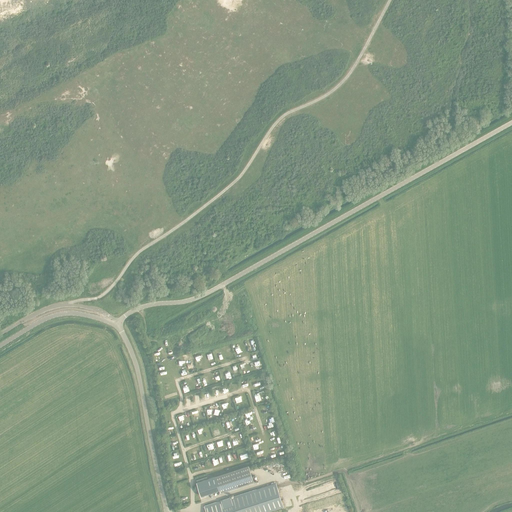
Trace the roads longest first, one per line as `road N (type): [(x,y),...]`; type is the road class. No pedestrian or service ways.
road 1 (unclassified): [(511,122),(205,294),(138,308),(116,325)]
road 2 (track): [(282,480),(303,482),(504,414)]
road 3 (unclassified): [(116,325),(136,364),(166,511)]
road 4 (unclassified): [(0,345),(58,314),(116,325)]
